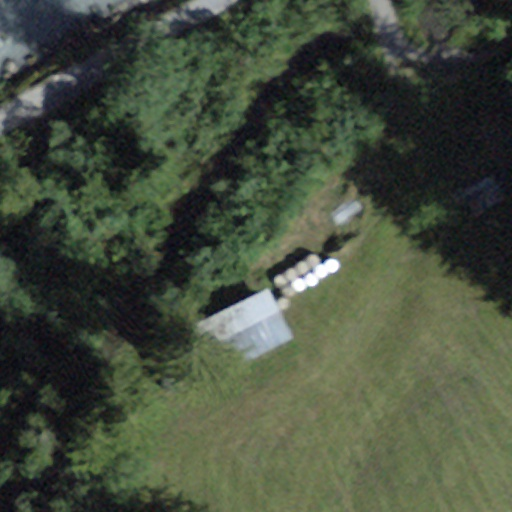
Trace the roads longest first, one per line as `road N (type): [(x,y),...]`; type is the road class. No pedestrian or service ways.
road 1 (unknown): [(511,41),(394,48),(372,0)]
road 2 (unknown): [(0,224),(43,98)]
